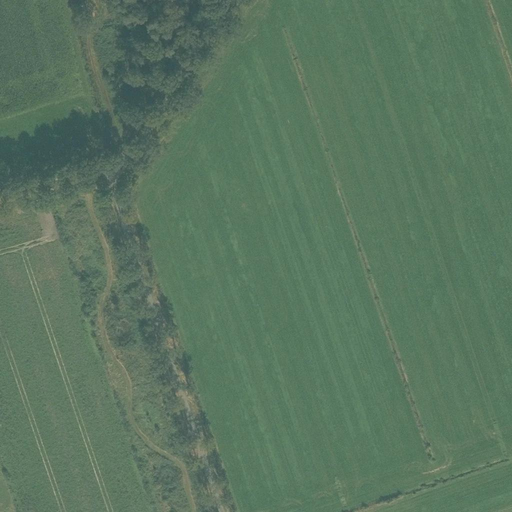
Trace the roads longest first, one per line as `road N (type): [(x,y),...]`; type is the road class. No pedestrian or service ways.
road 1 (unclassified): [(221,511),(106,171)]
road 2 (unclassified): [(106,171),(145,151),(233,0)]
